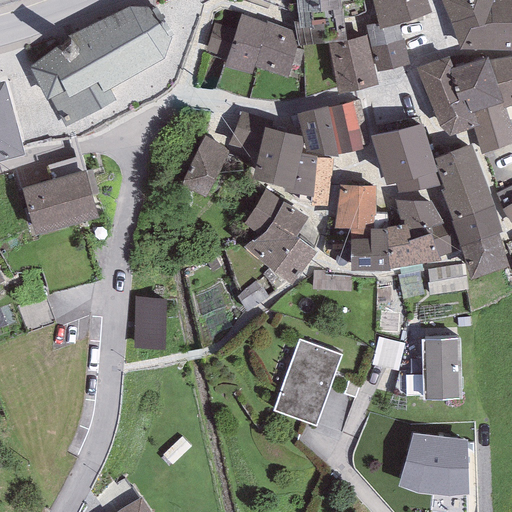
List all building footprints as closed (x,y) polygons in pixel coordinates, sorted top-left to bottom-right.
[(441,0),(399,0),(385,5),(393,26),(396,36),(414,29),(448,16),(441,0)] [(507,0),(461,0),(457,2),(476,54),(507,1),(507,0)] [(511,0),(507,1),(476,54),(511,52),(511,0)] [(73,62),(46,77),(61,103),(67,100),(85,133),(132,108),(125,95),(173,69),(186,44),(170,15),(141,15),(89,43),(69,54),(73,62)] [(285,29),(256,19),(251,31),(242,59),(240,64),(269,74),(270,70),(285,29)] [(223,52),(242,59),(251,31),(233,25),(223,52)] [(377,30),(379,40),(383,55),(418,46),(414,29),(396,36),(393,26),(377,30)] [(315,39),(285,29),(270,70),(301,81),(315,39)] [(379,40),(342,50),(355,101),(393,91),(390,79),(383,55),(379,40)] [(425,70),(418,46),(383,55),(390,79),(425,70)] [(466,64),(432,75),(457,146),(490,135),(485,119),(470,77),(466,64)] [(503,66),(470,77),(485,119),(511,109),(511,92),(505,71),(503,66)] [(21,88),(0,93),(0,168),(40,157),(21,88)] [(372,107),(344,115),(356,159),(357,161),(385,153),(372,107)] [(342,108),(312,117),(321,152),(356,159),(344,115),(342,108)] [(511,109),(485,119),(490,135),(498,158),(511,153),(511,109)] [(282,126),(252,117),(242,148),(275,158),(280,134),(282,126)] [(439,127),(389,142),(403,190),(412,187),(453,175),(439,127)] [(315,142),(280,134),(275,158),(271,177),(306,185),(312,159),(315,142)] [(206,139),(180,188),(204,201),(230,152),(206,139)] [(490,155),(454,168),(470,216),(506,203),(490,155)] [(330,162),(312,159),(306,185),(327,188),(330,165),(330,162)] [(340,213),(345,167),(330,165),(327,188),(325,211),(340,213)] [(98,175),(39,194),(53,239),(112,219),(98,175)] [(453,175),(412,187),(416,200),(457,187),(453,175)] [(244,225),(260,238),(283,204),(265,190),(244,225)] [(391,191),(355,191),(355,231),(366,231),(365,247),(369,247),(369,246),(389,246),(388,233),(391,233),(391,191)] [(511,219),(506,203),(470,216),(478,240),(511,228),(511,219)] [(260,238),(244,250),(273,274),(299,240),(296,238),(307,219),(283,204),(260,238)] [(448,207),(411,208),(418,231),(424,230),(425,240),(445,236),(462,231),(448,207)] [(511,268),(511,228),(478,240),(491,276),(511,268)] [(418,231),(407,232),(408,269),(430,265),(425,240),(424,230),(418,231)] [(472,256),(464,231),(462,231),(445,236),(451,262),(472,256)] [(391,233),(388,233),(389,246),(369,246),(369,247),(370,270),(408,269),(407,232),(391,233)] [(451,262),(445,236),(425,240),(430,265),(451,262)] [(299,240),(273,274),(291,286),(316,253),(299,240)] [(0,255),(0,293),(15,287),(0,255)] [(480,271),(443,277),(447,302),(484,296),(480,271)] [(173,300),(145,300),(145,347),(174,347),(173,300)] [(418,319),(396,318),(395,339),(417,341),(418,319)] [(401,372),(406,343),(382,339),(377,368),(401,372)] [(341,356),(299,340),(273,413),(315,428),(341,356)] [(476,346),(440,347),(441,403),(477,402),(476,346)] [(467,441),(413,435),(397,488),(418,495),(448,499),(470,497),(467,441)] [(149,511),(140,498),(119,511),(149,511)]
